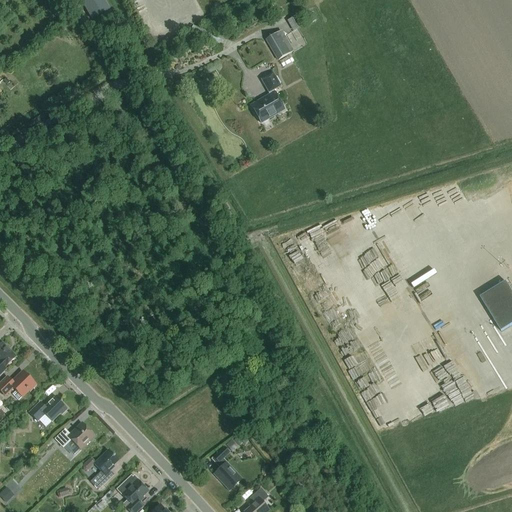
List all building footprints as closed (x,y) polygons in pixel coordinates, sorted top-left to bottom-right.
[(104,0),(80,0),(93,20),(110,9),(104,0)] [(314,14),(308,17),(311,23),(317,20),(314,14)] [(288,20),(293,29),(300,26),(295,16),(288,20)] [(192,25),(189,31),(221,44),(224,37),(192,25)] [(293,52),(280,31),(264,41),(276,61),(293,52)] [(272,75),(261,81),(270,96),(250,107),(260,124),(284,111),(272,91),(279,87),(272,75)] [(511,291),(506,283),(481,298),(502,332),(511,325),(511,291)] [(0,374),(1,373),(6,368),(5,367),(16,357),(11,352),(10,353),(1,344),(0,344),(0,374)] [(30,392),(36,386),(22,372),(12,382),(7,377),(0,383),(0,391),(5,397),(13,389),(16,392),(22,398),(29,391),(30,392)] [(16,392),(12,395),(18,401),(22,398),(16,392)] [(44,416),(51,423),(60,414),(61,415),(67,410),(62,405),(62,404),(56,397),(45,408),(41,403),(30,414),(37,422),(39,421),(44,416)] [(44,416),(39,421),(46,428),(51,423),(44,416)] [(65,430),(54,440),(63,448),(71,441),(80,450),(95,436),(82,423),(70,435),(65,430)] [(231,441),(226,446),(233,453),(238,448),(231,441)] [(217,465),(229,453),(224,447),(211,459),(217,465)] [(98,490),(114,475),(109,470),(118,461),(108,450),(94,464),(101,472),(90,482),(98,490)] [(229,492),(242,479),(226,463),(213,475),(229,492)] [(148,492),(135,478),(133,480),(132,478),(118,491),(128,502),(123,506),(128,511),(137,511),(143,507),(138,502),(148,492)] [(67,488),(59,491),(61,498),(69,495),(67,488)] [(7,489),(0,495),(0,497),(6,504),(14,496),(7,489)] [(267,511),(269,511),(262,503),(268,497),(261,489),(249,499),(254,504),(244,511),(267,511)]
